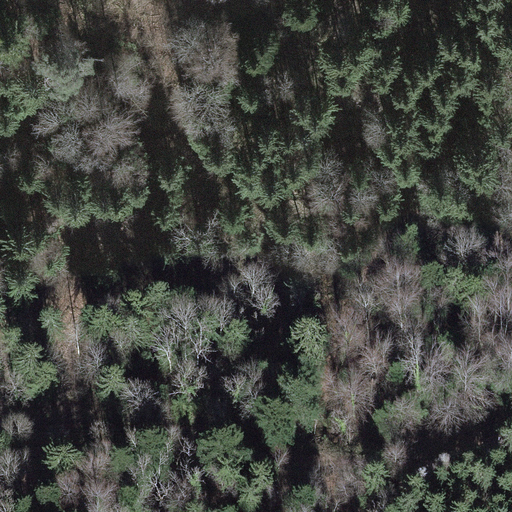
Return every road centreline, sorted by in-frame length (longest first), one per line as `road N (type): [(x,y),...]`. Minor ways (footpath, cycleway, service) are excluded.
road 1 (track): [(63,0),(107,92),(165,140),(413,217),(511,267)]
road 2 (track): [(0,435),(271,463),(446,464)]
